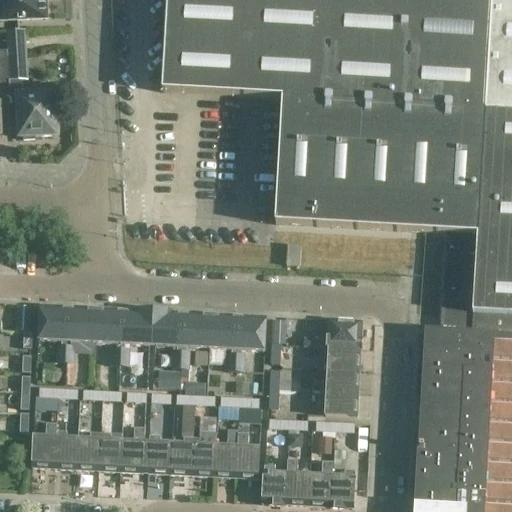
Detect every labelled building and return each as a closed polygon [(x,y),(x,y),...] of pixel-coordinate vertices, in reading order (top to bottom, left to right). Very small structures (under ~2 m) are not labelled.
[(0,0),(0,22),(47,20),(46,2),(48,2),(47,0),(0,0)] [(511,511),(511,0),(168,0),(163,94),(283,101),(282,106),(283,106),(281,143),(280,147),(281,147),(279,183),(278,183),(278,187),(279,187),(277,224),(276,224),(276,227),(279,228),(279,227),(316,229),(319,230),(319,229),(356,231),(356,232),(360,232),(360,231),(395,233),(395,234),(400,234),(436,236),(440,236),(445,236),(441,333),(426,333),(426,349),(425,349),(425,352),(425,367),(424,367),(423,370),(425,370),(424,385),(423,385),(422,388),(423,388),(423,402),(421,402),(421,414),(422,414),(421,429),(420,429),(420,432),(421,432),(420,447),(420,450),(419,450),(416,509),(416,511),(511,511)] [(11,99),(15,99),(18,99),(20,140),(24,140),(24,143),(35,142),(35,139),(56,138),(54,97),(24,98),(23,84),(27,84),(25,32),(7,33),(9,85),(10,85),(11,99)] [(288,248),(287,268),(300,269),(301,249),(288,248)] [(17,308),(16,333),(29,334),(31,309),(17,308)] [(66,366),(69,309),(41,308),(39,343),(62,344),(62,348),(59,348),(58,366),(66,366)] [(95,346),(96,311),(69,309),(66,366),(65,387),(73,388),(75,348),(73,348),(73,345),(95,346)] [(121,369),(124,312),(96,311),(95,346),(117,347),(117,351),(114,351),(113,369),(121,369)] [(124,312),(121,369),(129,369),(130,351),(127,351),(127,347),(150,348),(151,313),(134,312),(124,312)] [(175,314),(156,313),(154,348),(178,350),(178,354),(174,354),(174,372),(181,372),(182,372),(185,315),(175,315),(175,314)] [(212,317),(185,315),(182,372),(181,372),(181,375),(180,393),(189,394),(191,355),(188,354),(188,351),(210,352),(212,317)] [(212,317),(210,352),(233,353),(232,357),(229,357),(228,375),(236,375),(239,318),(212,317)] [(239,318),(236,375),(245,376),(246,357),(242,357),(242,353),(265,354),(267,319),(239,318)] [(361,352),(361,353),(363,325),(362,325),(362,324),(328,322),(327,346),(323,345),(323,342),(305,341),(305,350),(322,351),(323,350),(361,352)] [(25,334),(24,350),(33,351),(33,334),(25,334)] [(280,368),(281,348),(272,348),(271,367),(280,368)] [(360,374),(361,353),(361,352),(323,350),(322,351),(322,361),(328,361),(327,373),(360,374)] [(24,374),(31,374),(32,358),(24,358),(24,374)] [(65,367),(45,366),(43,382),(64,384),(65,367)] [(359,397),(360,374),(327,373),(327,385),(313,384),(313,394),(320,395),(359,397)] [(181,375),(158,374),(158,392),(180,393),(181,375)] [(271,374),(270,393),(279,393),(294,394),(295,383),(279,382),(280,374),(271,374)] [(0,379),(0,393),(17,391),(15,378),(0,379)] [(23,395),(31,395),(31,379),(23,379),(23,395)] [(40,400),(59,401),(59,392),(40,391),(40,400)] [(79,393),(59,392),(59,401),(78,402),(79,393)] [(103,403),(103,394),(84,393),(83,402),(103,403)] [(277,413),(279,393),(270,393),(269,412),(277,413)] [(122,395),(103,394),(103,403),(122,404),(122,395)] [(31,395),(23,395),(22,411),(30,412),(31,395)] [(128,395),(127,404),(147,405),(147,396),(128,395)] [(357,420),(359,397),(320,395),(320,405),(326,405),(325,418),(357,420)] [(152,397),(152,405),(171,406),(172,398),(152,397)] [(196,408),(197,399),(177,398),(177,407),(196,408)] [(197,399),(196,408),(215,409),(216,400),(197,399)] [(240,410),(241,401),(222,400),(221,409),(240,410)] [(260,402),(241,401),(240,410),(259,411),(260,402)] [(68,403),(59,403),(59,418),(68,419),(68,403)] [(166,430),(167,408),(152,407),(152,430),(166,430)] [(37,408),(35,427),(43,428),(45,408),(37,408)] [(230,412),(229,421),(238,422),(239,412),(230,412)] [(30,416),(22,415),(21,437),(29,437),(30,416)] [(269,431),(288,432),(289,423),(270,422),(269,431)] [(289,423),(288,432),(307,433),(308,424),(289,423)] [(316,433),(335,434),(336,425),(316,424),(316,433)] [(336,425),(335,434),(355,435),(355,426),(336,425)] [(33,471),(55,472),(57,433),(58,426),(47,426),(46,439),(34,438),(33,471)] [(134,444),(123,443),(121,475),(144,477),(146,431),(135,431),(134,444)] [(68,434),(57,433),(55,472),(77,473),(79,441),(67,440),(68,434)] [(199,441),(195,440),(192,479),(214,480),(216,448),(215,448),(216,435),(200,434),(199,441)] [(324,434),(323,454),(334,455),(335,435),(324,434)] [(90,442),(79,441),(77,473),(99,474),(101,435),(91,435),(90,442)] [(111,436),(101,435),(99,474),(121,475),(123,443),(111,443),(111,436)] [(239,435),(238,443),(236,481),(258,483),(260,450),(248,449),(249,436),(239,435)] [(148,477),(171,478),(172,446),(160,445),(161,438),(150,438),(148,477)] [(184,446),(172,446),(171,478),(192,479),(195,440),(184,440),(184,446)] [(228,449),(216,448),(214,480),(236,481),(238,443),(228,442),(228,449)] [(286,508),(308,509),(310,477),(297,476),(298,464),(287,463),(286,476),(287,476),(286,508)] [(308,509),(330,510),(332,478),(333,466),(322,465),(322,477),(310,477),(308,509)] [(286,509),(286,508),(287,476),(286,476),(275,475),(275,468),(264,468),(263,507),(268,507),(268,508),(286,509)] [(345,478),(332,478),(330,510),(330,511),(348,511),(353,511),(355,472),(345,472),(345,478)]
